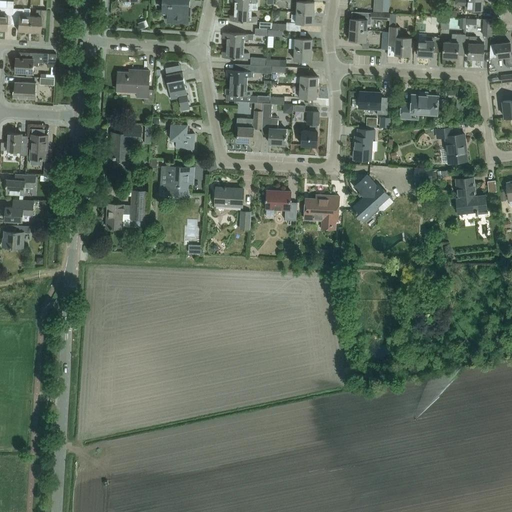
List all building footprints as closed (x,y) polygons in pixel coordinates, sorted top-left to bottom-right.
[(169,11),(168,21),(188,22),(189,7),(190,7),(190,6),(187,6),(187,0),(190,0),(163,0),(163,11),(169,11)] [(231,1),(235,1),(235,9),(252,9),(258,9),(258,0),(233,0),(233,1),(231,1)] [(474,9),(474,12),(480,13),(480,9),(482,9),(482,0),(455,0),(455,3),(466,4),(465,8),(474,9)] [(0,29),(6,30),(6,25),(12,25),(13,8),(13,1),(6,1),(6,8),(0,7),(0,29)] [(297,1),(296,12),(314,12),(314,2),(297,1)] [(13,8),(12,25),(17,25),(17,30),(28,31),(29,16),(29,9),(23,8),(23,9),(13,8)] [(46,28),(47,10),(35,9),(35,16),(29,16),(28,31),(39,32),(40,27),(46,28)] [(256,22),(257,16),(251,16),(252,9),(235,9),(235,15),(231,15),(232,15),(232,20),(230,20),(256,22)] [(350,29),(367,30),(367,24),(371,24),(371,19),(389,20),(390,13),(381,13),(371,12),(352,11),(351,18),(350,29)] [(313,23),(314,12),(296,12),(295,22),(301,22),(301,23),(313,23)] [(491,35),(492,19),(484,19),(483,35),(491,35)] [(148,26),(146,20),(138,23),(140,28),(148,26)] [(410,54),(411,37),(399,37),(399,27),(389,26),(389,32),(388,44),(396,44),(396,54),(410,54)] [(349,40),(366,41),(367,30),(350,29),(349,40)] [(227,38),(227,45),(243,46),(244,39),(253,40),(253,34),(224,32),(224,33),(225,33),(225,37),(223,37),(223,38),(227,38)] [(466,34),(452,33),(451,42),(443,41),(443,50),(444,50),(443,56),(458,57),(458,54),(465,55),(465,53),(465,45),(466,35),(466,34)] [(439,52),(440,37),(426,36),(426,40),(419,40),(418,55),(419,55),(419,56),(427,57),(428,55),(433,56),(433,52),(439,52)] [(469,53),(468,58),(483,59),(484,52),(484,43),(476,43),(477,36),(469,36),(469,53)] [(295,38),(294,48),(312,49),(312,38),(295,38)] [(497,57),(505,56),(506,67),(511,65),(511,55),(510,42),(496,43),(497,57)] [(222,57),(232,57),(249,58),(250,53),(243,52),(243,46),(227,45),(227,51),(223,51),(223,52),(224,52),(224,56),(222,56),(222,57)] [(294,59),(311,60),(312,49),(294,48),(294,59)] [(48,62),(49,53),(31,52),(30,58),(16,57),(16,72),(33,73),(33,65),(38,66),(39,62),(48,62)] [(56,63),(56,54),(56,53),(49,53),(48,62),(56,63)] [(266,59),(266,66),(272,66),(286,67),(286,60),(271,60),(271,54),(267,54),(267,58),(266,59)] [(253,65),(266,66),(266,59),(267,58),(251,57),(251,65),(253,65)] [(144,103),(153,104),(154,89),(148,89),(149,70),(134,69),(134,72),(118,71),(117,88),(138,90),(137,97),(145,97),(144,103)] [(229,70),(229,74),(227,74),(227,75),(231,75),(230,82),(246,83),(247,76),(252,76),(253,71),(227,69),(227,70),(229,70)] [(189,107),(185,86),(183,72),(167,75),(172,100),(180,98),(182,108),(189,107)] [(511,74),(501,75),(502,82),(511,81),(511,74)] [(299,86),(317,87),(318,76),(300,75),(299,86)] [(36,82),(22,82),(15,81),(15,84),(14,96),(35,97),(36,82)] [(255,102),(263,102),(270,103),(270,97),(270,96),(252,95),(253,90),(246,89),(246,83),(230,82),(230,89),(226,88),(226,89),(228,89),(227,93),(226,93),(226,94),(234,94),(234,100),(255,102)] [(299,97),(316,98),(317,87),(299,86),(299,97)] [(457,99),(456,109),(464,110),(464,98),(462,93),(459,91),(449,89),(448,96),(454,97),(456,98),(457,99)] [(359,108),(377,109),(377,114),(387,114),(388,97),(381,96),(381,92),(373,92),(373,93),(360,93),(361,91),(360,91),(359,108)] [(438,113),(443,113),(443,110),(438,109),(439,106),(442,107),(443,99),(438,98),(438,96),(427,95),(427,96),(420,96),(420,95),(412,94),(412,103),(402,102),(401,117),(419,118),(419,113),(438,114),(438,113)] [(511,99),(503,101),(505,117),(510,116),(511,115),(511,99)] [(237,126),(239,126),(238,141),(253,142),(254,127),(262,128),(263,102),(255,102),(254,118),(237,117),(237,126)] [(286,135),(286,128),(278,127),(278,117),(272,117),(272,103),(270,103),(263,102),(262,128),(262,133),(270,134),(269,143),(285,144),(285,137),(286,137),(286,135)] [(319,112),(309,111),(307,111),(307,123),(310,123),(309,130),(302,130),(301,145),(317,146),(319,112)] [(177,148),(194,149),(195,133),(187,133),(188,124),(171,123),(170,140),(177,140),(177,148)] [(114,158),(124,159),(130,159),(131,142),(141,142),(142,127),(128,126),(127,133),(112,132),(111,147),(114,147),(114,158)] [(466,146),(464,133),(452,135),(451,127),(436,129),(437,137),(445,136),(448,162),(466,160),(464,147),(466,146)] [(375,130),(368,129),(358,129),(358,136),(355,136),(356,136),(355,147),(354,159),(371,160),(372,137),(374,137),(375,130)] [(20,155),(27,155),(28,138),(22,138),(22,134),(9,133),(8,150),(20,151),(20,155)] [(31,158),(30,164),(42,165),(43,159),(47,159),(48,135),(32,134),(31,158)] [(161,185),(165,186),(164,193),(188,194),(188,177),(193,178),(194,167),(166,166),(166,165),(162,165),(161,185)] [(432,169),(416,168),(415,179),(431,180),(432,169)] [(36,174),(20,174),(16,173),(15,179),(7,179),(7,193),(25,194),(25,187),(35,187),(36,174)] [(380,210),(384,210),(394,201),(389,196),(388,196),(377,184),(376,185),(367,175),(355,186),(359,191),(358,192),(360,195),(362,193),(364,196),(352,208),(363,221),(378,208),(380,210)] [(464,178),(455,179),(457,198),(456,198),(457,206),(466,205),(467,211),(475,210),(476,213),(487,212),(486,205),(485,195),(476,196),(474,196),(472,177),(473,177),(473,176),(464,178)] [(242,206),(243,188),(233,188),(233,190),(226,189),(226,186),(224,186),(224,187),(216,187),(215,205),(242,206)] [(131,204),(130,218),(131,218),(132,218),(146,219),(147,197),(148,190),(132,189),(131,204)] [(266,198),(266,200),(266,207),(267,207),(266,216),(274,217),(275,209),(285,210),(285,219),(288,219),(288,224),(291,224),(291,219),(296,220),(297,202),(290,202),(291,191),(281,190),(281,192),(276,192),(276,191),(268,191),(268,190),(267,190),(267,198),(266,198)] [(336,211),(338,211),(339,196),(324,195),(323,199),(308,198),(307,209),(305,209),(305,219),(322,220),(322,228),(335,228),(336,211)] [(34,200),(19,200),(14,199),(13,207),(6,206),(5,220),(23,221),(23,214),(33,214),(34,200)] [(130,218),(131,204),(110,203),(109,216),(107,215),(106,227),(110,227),(110,228),(113,228),(113,227),(123,228),(123,226),(130,226),(131,218),(130,218)] [(250,212),(241,211),(240,228),(250,228),(250,212)] [(24,232),(30,233),(31,226),(11,225),(11,231),(5,231),(4,246),(23,247),(24,232)]
